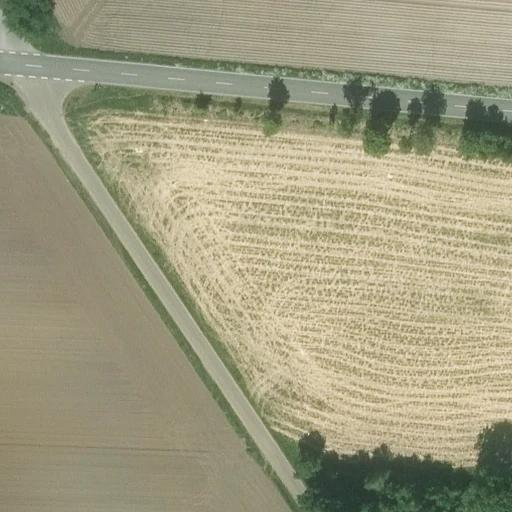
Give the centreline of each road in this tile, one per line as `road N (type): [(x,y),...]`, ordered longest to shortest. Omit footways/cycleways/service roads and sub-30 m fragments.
road 1 (unclassified): [(314,511),(79,162),(25,64)]
road 2 (tertiary): [(25,64),(511,111)]
